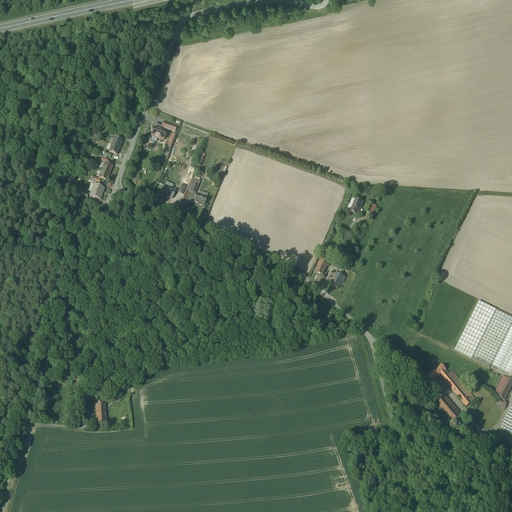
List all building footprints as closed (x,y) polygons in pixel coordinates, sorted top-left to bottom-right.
[(164,122),(162,127),(175,132),(177,127),(164,122)] [(155,128),(152,136),(162,140),(163,140),(165,136),(163,136),(165,132),(155,128)] [(176,136),(172,134),(167,148),(170,149),(176,136)] [(115,138),(109,152),(117,155),(122,141),(115,138)] [(105,164),(99,178),(107,181),(112,167),(105,164)] [(224,168),(217,165),(214,172),(221,174),(224,168)] [(187,190),(195,194),(200,181),(192,178),(190,184),(189,183),(187,190)] [(94,185),(90,196),(100,200),(104,189),(94,185)] [(165,196),(172,199),(176,191),(165,186),(161,194),(161,196),(164,198),(165,196)] [(198,204),(204,206),(207,198),(197,194),(194,202),(198,204)] [(356,200),(350,212),(357,215),(363,203),(356,200)] [(330,264),(321,260),(319,263),(321,264),(317,272),(323,275),(327,267),(328,267),(330,264)] [(336,277),(332,286),(338,289),(342,280),(344,281),(346,278),(336,273),(335,277),(336,277)] [(511,375),(511,318),(479,302),(454,351),(489,368),(491,365),(511,375)] [(416,390),(419,394),(440,376),(467,407),(475,400),(452,372),(448,375),(445,371),(446,371),(442,365),(416,387),(418,388),(416,390)] [(511,385),(511,381),(504,377),(495,394),(499,396),(498,398),(504,401),(511,385)] [(443,395),(435,403),(451,419),(447,423),(451,427),(461,417),(458,413),(459,412),(443,395)] [(511,404),(500,429),(511,435),(511,404)] [(104,405),(95,406),(97,423),(106,422),(104,405)]
